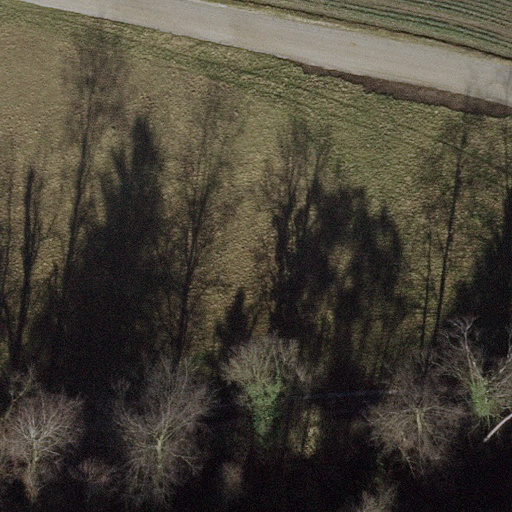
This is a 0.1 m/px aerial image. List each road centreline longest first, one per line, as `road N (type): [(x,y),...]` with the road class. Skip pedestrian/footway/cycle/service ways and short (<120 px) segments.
road 1 (track): [(0,464),(190,422),(404,400),(511,405)]
road 2 (track): [(511,93),(67,0)]
